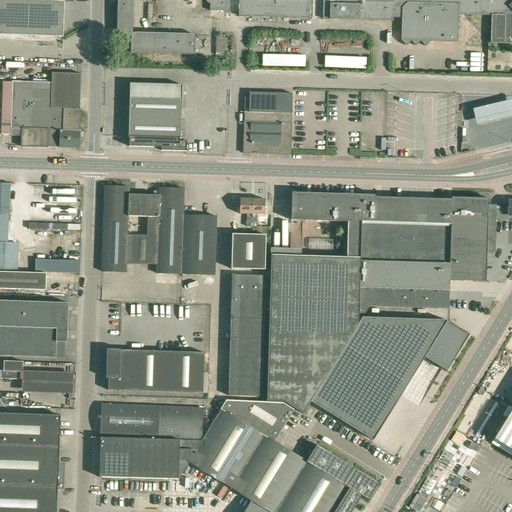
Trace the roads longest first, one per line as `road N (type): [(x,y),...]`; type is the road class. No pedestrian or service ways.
road 1 (unclassified): [(234,169),(237,79),(511,88)]
road 2 (unclassified): [(80,511),(96,164)]
road 3 (unclassified): [(385,511),(511,303)]
road 4 (tertiary): [(438,175),(234,169)]
road 5 (unclassified): [(96,164),(98,0)]
road 6 (tertiary): [(234,169),(96,164)]
